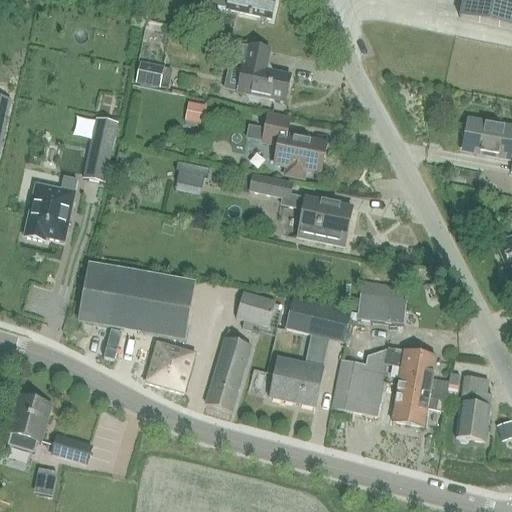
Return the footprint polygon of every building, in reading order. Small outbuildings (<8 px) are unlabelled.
[(198,0),(212,3),(211,6),(270,19),(274,0),(198,0)] [(511,0),(463,0),(460,20),(511,30),(511,0)] [(229,65),(243,68),(238,93),(244,95),(247,102),(257,104),(264,99),(287,104),(292,76),(268,71),(272,52),(251,47),(250,49),(234,45),(229,65)] [(165,69),(140,64),(136,83),(161,88),(165,69)] [(0,151),(11,102),(2,101),(0,111),(0,151)] [(207,108),(188,104),(184,122),(203,126),(207,108)] [(275,165),(285,167),(282,178),(305,183),(307,171),(322,175),(328,146),(287,138),(290,123),(268,118),(263,141),(280,144),(275,165)] [(511,129),(468,121),(463,149),(487,154),(486,158),(511,163),(510,176),(511,175),(511,129)] [(199,170),(187,168),(185,180),(197,182),(199,170)] [(252,177),(248,195),(281,202),(289,204),(291,197),(293,186),(252,177)] [(24,240),(44,244),(45,240),(64,244),(74,195),(77,182),(63,179),(61,192),(35,187),(24,240)] [(281,202),(280,208),(304,213),(299,238),(344,247),(352,208),(307,199),(307,201),(291,197),(289,204),(281,202)] [(511,241),(496,248),(511,286),(511,241)] [(78,322),(165,337),(185,340),(195,282),(88,264),(78,322)] [(404,328),(407,290),(362,285),(357,323),(404,328)] [(276,304),(243,294),(235,321),(243,324),(241,331),(253,334),(255,327),(268,331),(276,304)] [(351,313),(292,299),(285,332),(344,346),(351,313)] [(238,335),(228,332),(225,341),(224,341),(203,406),(232,415),(252,349),(235,344),(238,335)] [(157,343),(145,384),(185,396),(197,355),(157,343)] [(365,368),(364,373),(386,378),(387,367),(401,370),(398,386),(431,391),(432,382),(436,360),(390,352),(388,352),(367,360),(365,368)] [(324,369),(276,359),(267,400),(315,411),(324,369)] [(340,363),(330,411),(377,421),(386,378),(364,373),(365,368),(340,363)] [(483,445),(491,397),(485,396),(488,382),(464,379),(455,441),(483,445)] [(398,387),(392,425),(423,431),(427,412),(443,414),(445,404),(446,398),(448,386),(448,385),(432,382),(431,391),(398,386),(398,387)] [(449,386),(446,398),(457,400),(459,387),(449,386)] [(10,436),(6,448),(34,457),(38,445),(40,446),(52,408),(18,397),(7,435),(10,436)] [(86,468),(92,450),(57,439),(51,458),(86,468)] [(57,475),(42,472),(37,496),(52,499),(57,475)]
